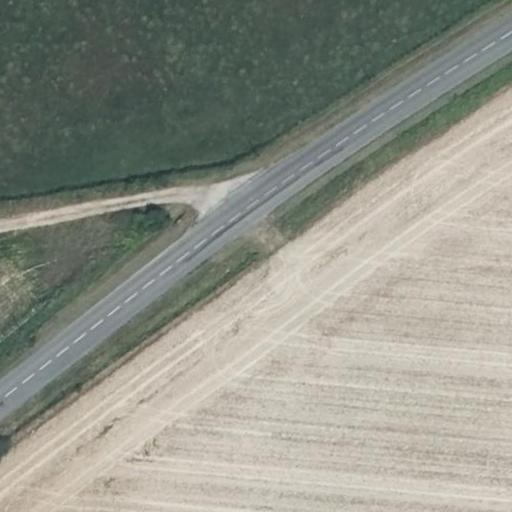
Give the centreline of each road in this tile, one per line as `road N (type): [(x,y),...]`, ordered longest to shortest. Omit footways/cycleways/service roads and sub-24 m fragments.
road 1 (secondary): [(0,400),(236,215),(511,32)]
road 2 (track): [(236,215),(159,199),(0,224)]
